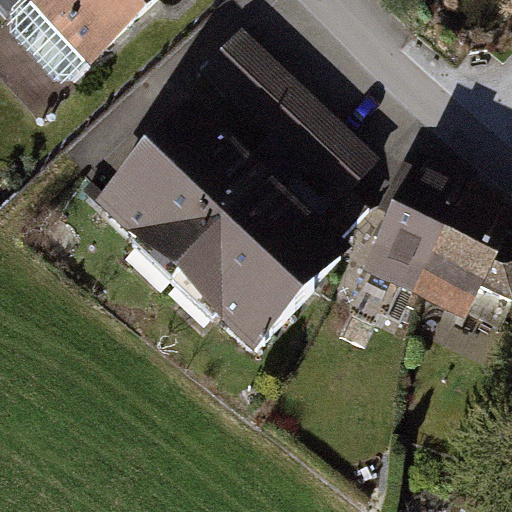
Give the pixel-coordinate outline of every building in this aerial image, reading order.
[(35,0),(34,2),(88,62),(156,0),(35,0)] [(377,165),(244,41),(209,78),(341,202),(377,165)] [(195,117),(107,209),(256,350),(343,258),(195,117)] [(369,275),(416,299),(469,194),(422,170),(369,275)] [(416,299),(463,323),(481,288),(511,304),(511,256),(500,250),(511,227),(511,215),(469,194),(416,299)]
